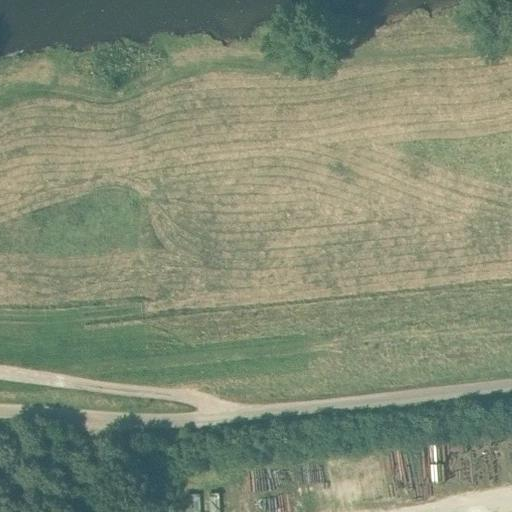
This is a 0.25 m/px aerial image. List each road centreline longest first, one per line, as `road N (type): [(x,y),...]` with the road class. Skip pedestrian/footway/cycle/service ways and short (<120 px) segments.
road 1 (unclassified): [(0,415),(198,421),(511,388)]
road 2 (track): [(0,373),(201,399),(225,419)]
